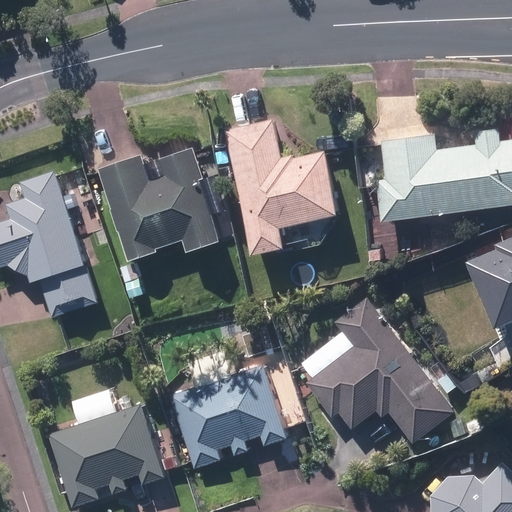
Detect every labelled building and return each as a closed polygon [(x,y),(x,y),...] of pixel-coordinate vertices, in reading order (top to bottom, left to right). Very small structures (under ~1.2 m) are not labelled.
[(231,129),(260,253),(290,246),(285,227),(344,214),(329,151),(299,159),(298,155),(287,157),(277,118),(231,129)] [(384,180),(390,222),(511,205),(511,139),(505,141),(503,129),(480,132),(482,144),(442,149),(440,133),(387,140),(392,179),(384,180)] [(103,169),(133,260),(161,250),(160,248),(188,239),(192,251),(226,240),(205,178),(207,177),(197,147),(163,159),(169,175),(154,180),(146,155),(103,169)] [(44,280),(56,317),(103,302),(72,209),(79,207),(74,193),(67,195),(59,171),(25,181),(31,198),(0,208),(0,266),(1,268),(14,264),(33,273),(36,282),(44,280)] [(476,262),(505,328),(511,324),(511,240),(504,244),(506,248),(476,262)] [(142,278),(137,263),(123,268),(128,282),(142,278)] [(394,412),(418,443),(458,411),(370,298),(340,322),(359,346),(311,384),(337,417),(344,412),(357,429),(381,410),(387,418),(394,412)] [(228,349),(192,361),(200,387),(174,395),(197,468),(226,459),(222,449),(237,445),(239,454),(253,450),(249,440),(265,436),(269,447),(291,440),(267,365),(236,375),(228,349)] [(462,381),(469,392),(482,383),(476,372),(462,381)] [(282,381),(288,401),(300,397),(294,377),(282,381)] [(146,404),(53,434),(75,506),(103,496),(100,487),(114,483),(118,494),(131,489),(127,479),(144,473),(147,485),(169,478),(146,404)] [(468,422),(472,433),(487,428),(483,416),(468,422)] [(511,511),(511,472),(505,466),(487,487),(478,479),(451,481),(434,501),(434,511),(511,511)]
